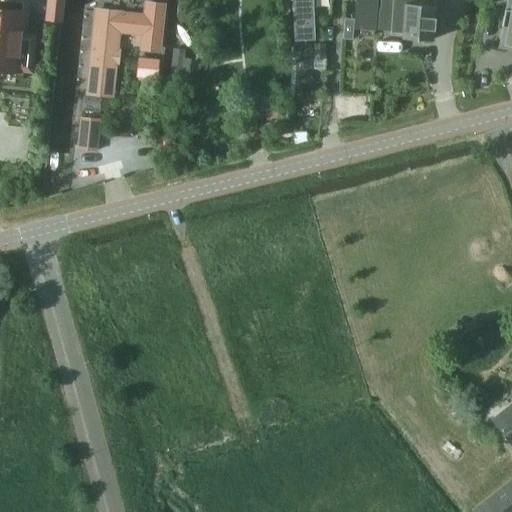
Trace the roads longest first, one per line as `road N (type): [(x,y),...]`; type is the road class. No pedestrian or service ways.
road 1 (tertiary): [(0,241),(511,107)]
road 2 (unknown): [(345,150),(342,0)]
